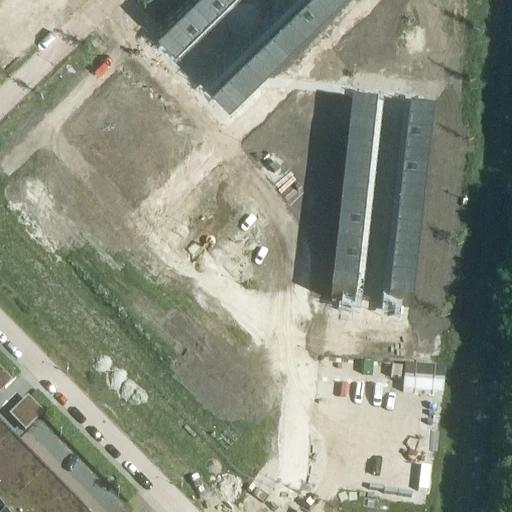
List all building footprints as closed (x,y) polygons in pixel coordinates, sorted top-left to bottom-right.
[(184,0),(156,27),(163,35),(173,46),(220,0),(184,0)] [(294,0),(210,83),(220,93),(227,101),(331,0),(294,0)] [(359,44),(355,71),(370,73),(374,46),(359,44)] [(374,46),(370,73),(385,75),(389,47),(374,46)] [(389,47),(385,75),(400,77),(404,49),(389,47)] [(404,49),(400,77),(415,78),(419,51),(404,49)] [(419,51),(415,78),(430,80),(433,53),(419,51)] [(433,53),(430,80),(445,82),(448,55),(433,53)] [(101,87),(90,98),(110,118),(120,107),(101,87)] [(90,98),(80,108),(99,128),(110,118),(90,98)] [(158,107),(136,129),(147,140),(169,119),(158,107)] [(80,108),(69,119),(86,136),(88,139),(99,128),(80,108)] [(351,109),(330,301),(341,302),(355,304),(376,112),(361,110),(351,109)] [(408,115),(387,307),(401,309),(412,310),(433,118),(422,117),(408,115)] [(69,119),(55,133),(72,150),(86,136),(69,119)] [(169,119),(147,140),(158,152),(180,130),(169,119)] [(180,130),(158,152),(169,163),(173,159),(188,145),(191,142),(180,130)] [(188,145),(173,159),(179,165),(193,151),(188,145)] [(49,153),(38,164),(58,184),(68,173),(49,153)] [(38,164),(28,175),(47,194),(58,184),(38,164)] [(209,168),(190,187),(200,198),(220,179),(209,168)] [(220,179),(200,198),(211,209),(230,189),(220,179)] [(230,189),(211,209),(221,219),(241,200),(230,189)] [(77,196),(55,218),(66,229),(88,208),(77,196)] [(221,219),(219,222),(230,233),(252,212),(241,200),(221,219)] [(106,216),(87,235),(97,246),(117,227),(106,216)] [(117,227),(97,246),(108,257),(127,238),(117,227)] [(259,234),(248,244),(268,264),(278,253),(259,234)] [(248,244),(238,255),(257,274),(268,264),(248,244)] [(143,246),(124,265),(134,276),(154,257),(143,246)] [(238,255),(227,266),(246,285),(257,274),(238,255)] [(160,268),(138,289),(149,301),(171,279),(160,268)] [(170,291),(159,316),(173,322),(184,297),(170,291)] [(209,295),(192,297),(193,308),(194,320),(196,335),(213,333),(209,295)] [(193,308),(185,309),(186,321),(194,320),(193,308)] [(377,349),(363,355),(374,380),(388,374),(377,349)] [(416,355),(398,357),(403,395),(420,393),(416,355)] [(251,362),(240,373),(261,395),(273,383),(251,362)] [(341,362),(337,369),(347,374),(351,367),(341,362)] [(0,397),(17,380),(0,363),(0,397)] [(328,364),(319,380),(353,398),(361,382),(358,380),(347,374),(337,369),(328,364)] [(351,367),(347,374),(358,380),(362,373),(351,367)] [(240,373),(229,384),(250,406),(261,395),(240,373)] [(221,376),(201,396),(230,426),(250,406),(229,384),(221,376)] [(15,413),(31,429),(48,412),(33,396),(15,413)] [(318,400),(317,408),(337,410),(338,402),(318,400)] [(317,408),(315,424),(342,427),(345,427),(347,411),(337,410),(317,408)] [(315,424),(313,439),(341,442),(342,427),(315,424)] [(313,439),(312,454),(339,457),(341,442),(313,439)] [(21,464),(18,460),(17,461),(11,454),(0,442),(0,511),(69,511),(35,477),(34,478),(27,471),(21,464)] [(335,473),(311,487),(318,500),(326,496),(342,486),(335,473)] [(342,486),(326,496),(334,510),(360,494),(352,480),(346,484),(342,486)] [(391,511),(379,500),(369,510),(366,511),(391,511)]
